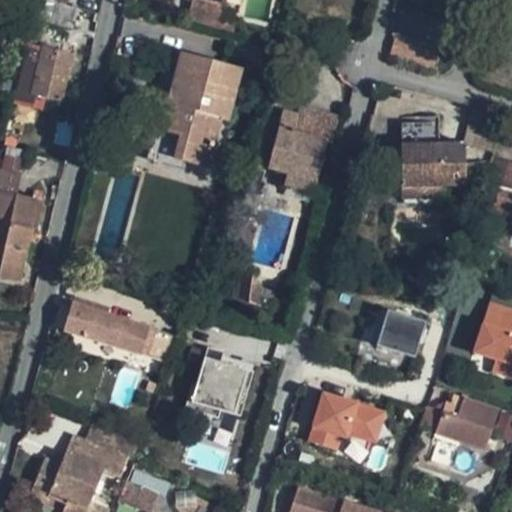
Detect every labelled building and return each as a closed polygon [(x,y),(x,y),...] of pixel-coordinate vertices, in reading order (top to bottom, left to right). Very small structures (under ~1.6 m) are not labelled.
[(0,0),(0,22),(5,23),(9,0),(0,0)] [(37,0),(35,0),(31,19),(72,29),(76,10),(37,0)] [(199,0),(195,0),(190,24),(212,29),(218,5),(199,0)] [(438,48),(395,37),(390,57),(433,70),(438,48)] [(25,44),(13,97),(10,108),(41,116),(44,98),(30,94),(41,47),(25,44)] [(30,94),(44,98),(63,102),(72,54),(41,47),(30,94)] [(168,105),(166,113),(162,131),(180,136),(173,159),(186,162),(208,168),(221,120),(227,122),(240,71),(179,54),(166,105),(168,105)] [(332,144),(338,116),(300,106),(297,115),(284,111),(268,170),(286,175),(284,185),(313,193),(325,143),(332,144)] [(429,121),(429,108),(408,107),(408,120),(429,121)] [(162,131),(166,113),(159,111),(145,161),(184,172),(186,162),(173,159),(180,136),(162,131)] [(407,125),(406,147),(462,145),(461,128),(407,125)] [(462,145),(406,147),(402,147),(403,186),(444,186),(466,185),(465,145),(462,145)] [(511,165),(508,164),(501,188),(511,190),(511,165)] [(444,186),(403,186),(403,200),(444,199),(444,186)] [(0,251),(3,252),(0,266),(0,277),(20,282),(31,234),(36,235),(43,203),(0,192),(0,251)] [(235,299),(247,302),(249,286),(252,273),(239,271),(235,299)] [(249,286),(247,302),(270,309),(275,294),(249,286)] [(141,352),(148,328),(72,305),(64,332),(99,343),(101,339),(141,352)] [(377,346),(416,357),(427,320),(387,309),(377,346)] [(475,338),(507,347),(511,348),(511,329),(481,321),(475,338)] [(504,355),(507,347),(475,338),(473,347),(504,355)] [(191,409),(240,419),(252,359),(203,350),(191,409)] [(349,434),(376,443),(387,410),(322,389),(305,441),(343,453),(349,434)] [(484,451),(498,410),(465,399),(459,417),(443,412),(436,435),(484,451)] [(72,434),(64,455),(60,466),(44,459),(33,490),(66,503),(67,500),(88,508),(103,473),(121,480),(128,457),(72,434)] [(60,466),(64,455),(49,449),(44,459),(60,466)] [(133,470),(124,502),(155,511),(165,479),(133,470)] [(298,491),(290,511),(338,511),(342,503),(298,491)] [(86,511),(88,508),(67,500),(66,503),(63,511),(86,511)] [(370,511),(342,503),(338,511),(370,511)]
